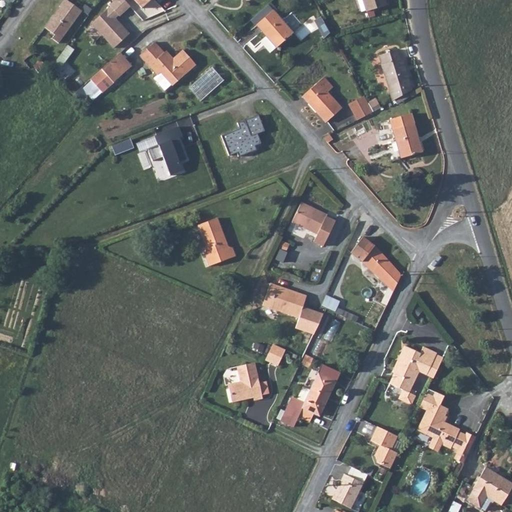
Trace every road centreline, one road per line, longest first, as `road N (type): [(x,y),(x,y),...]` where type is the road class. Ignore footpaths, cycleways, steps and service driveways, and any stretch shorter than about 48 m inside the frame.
road 1 (track): [(306,161),(75,255),(0,474)]
road 2 (residential): [(186,0),(422,254)]
road 3 (unclassified): [(422,254),(302,511)]
road 4 (track): [(139,511),(248,289)]
road 5 (tertiary): [(463,181),(416,0)]
